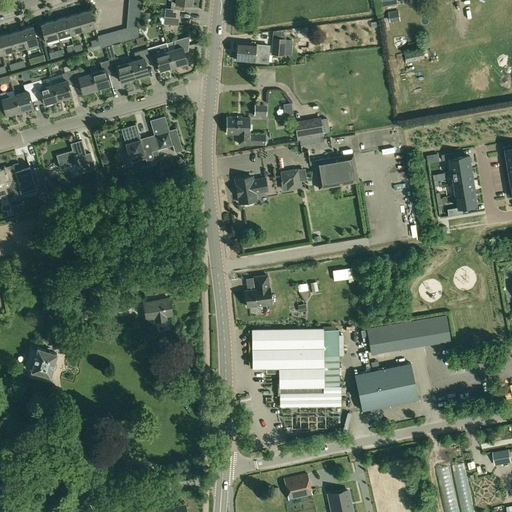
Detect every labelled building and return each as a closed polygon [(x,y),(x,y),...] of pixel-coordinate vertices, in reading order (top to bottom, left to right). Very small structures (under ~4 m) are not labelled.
[(165,8),(164,17),(178,18),(179,4),(191,5),(191,0),(175,0),(175,2),(171,2),(170,9),(165,8)] [(383,3),(379,3),(380,9),(398,5),(397,0),(383,3)] [(42,16),(54,12),(51,1),(39,5),(42,16)] [(89,10),(77,14),(82,30),(94,27),(89,10)] [(399,11),(389,12),(390,22),(400,21),(399,11)] [(77,14),(65,17),(70,34),(82,30),(77,14)] [(65,17),(53,21),(57,37),(70,34),(65,17)] [(164,17),(163,24),(178,25),(178,18),(164,17)] [(126,19),(126,29),(137,37),(139,20),(126,19)] [(57,37),(53,21),(40,24),(45,41),(57,37)] [(32,27),(20,31),(25,48),(37,44),(32,27)] [(126,29),(120,30),(124,41),(137,37),(126,29)] [(120,30),(115,32),(118,43),(124,41),(120,30)] [(20,31),(7,34),(13,52),(25,48),(20,31)] [(115,32),(109,34),(112,45),(118,43),(115,32)] [(7,34),(0,36),(0,54),(0,55),(13,52),(7,34)] [(109,34),(103,35),(106,46),(112,45),(109,34)] [(103,35),(97,37),(98,39),(100,48),(106,46),(103,35)] [(173,41),(173,49),(168,50),(173,67),(186,63),(183,52),(187,51),(187,37),(173,41)] [(272,44),(271,54),(284,55),(285,45),(285,39),(272,38),(272,44)] [(99,45),(98,39),(90,41),(92,47),(99,45)] [(238,42),(236,60),(254,61),(254,60),(268,61),(270,45),(255,45),(255,44),(238,42)] [(166,43),(147,48),(150,61),(156,59),(159,71),(173,67),(168,50),(166,43)] [(136,60),(130,61),(135,78),(148,74),(145,62),(150,61),(147,48),(133,52),(136,60)] [(423,50),(405,53),(407,62),(425,58),(423,50)] [(115,58),(108,60),(112,72),(117,70),(121,82),(135,78),(130,61),(119,65),(117,58),(115,58)] [(102,70),(91,73),(96,89),(110,85),(106,74),(112,72),(108,60),(100,63),(102,70)] [(64,81),(53,84),(58,100),(71,96),(68,85),(74,83),(70,71),(69,67),(64,69),(65,73),(62,74),(64,81)] [(78,69),(70,71),(74,83),(79,81),(83,93),(96,89),(91,73),(80,76),(78,69)] [(9,75),(0,77),(0,84),(10,81),(9,75)] [(40,80),(32,82),(37,100),(43,99),(44,104),(46,104),(46,106),(52,104),(52,102),(58,100),(53,84),(49,85),(47,80),(41,82),(40,80)] [(15,95),(20,112),(33,108),(31,102),(37,100),(32,82),(23,85),(25,92),(15,95)] [(0,93),(1,99),(6,116),(20,112),(15,95),(7,97),(5,92),(0,93)] [(255,105),(254,115),(266,115),(266,105),(255,105)] [(154,134),(147,136),(151,151),(172,145),(174,152),(182,150),(176,128),(169,130),(165,116),(149,120),(154,134)] [(227,117),(226,134),(239,134),(238,144),(265,145),(265,134),(249,134),(250,117),(227,117)] [(327,118),(321,119),(323,133),(330,132),(327,118)] [(320,119),(295,123),(298,139),(323,135),(320,119)] [(151,151),(147,136),(140,139),(136,124),(121,129),(128,153),(121,155),(124,167),(132,165),(130,158),(143,154),(147,166),(155,164),(151,151)] [(56,155),(60,169),(76,164),(79,173),(95,168),(90,152),(85,154),(81,140),(70,143),(72,150),(56,155)] [(387,147),(378,150),(381,158),(390,155),(387,147)] [(454,153),(442,155),(443,161),(446,160),(448,172),(472,168),(470,156),(455,158),(454,153)] [(353,154),(313,161),(318,189),(358,182),(353,154)] [(184,165),(182,158),(175,159),(177,166),(184,165)] [(6,188),(7,194),(8,194),(10,201),(23,197),(22,195),(36,191),(29,167),(20,169),(18,163),(8,166),(12,180),(11,181),(9,188),(6,188)] [(0,196),(7,194),(6,188),(9,188),(11,181),(12,180),(8,166),(4,167),(4,165),(0,166),(0,196)] [(472,168),(448,172),(448,173),(453,172),(455,183),(452,183),(453,184),(474,180),(472,168)] [(298,169),(281,172),(282,176),(283,184),(287,184),(288,190),(301,188),(300,181),(298,171),(298,169)] [(305,169),(298,171),(300,181),(307,180),(305,169)] [(252,176),(236,179),(237,185),(237,186),(238,195),(240,203),(243,202),(245,205),(252,204),(254,200),(256,200),(255,192),(267,190),(265,178),(253,180),(252,176)] [(474,180),(453,184),(454,195),(476,192),(476,191),(474,180)] [(459,207),(448,209),(449,216),(463,213),(462,207),(478,204),(476,192),(454,195),(455,196),(457,196),(459,207)] [(57,242),(59,254),(75,252),(73,239),(57,242)] [(51,252),(54,272),(60,271),(58,251),(51,252)] [(355,267),(336,268),(337,278),(356,277),(355,267)] [(257,289),(245,290),(247,306),(272,303),(270,287),(269,287),(268,275),(254,276),(255,285),(256,285),(257,289)] [(302,284),(303,291),(311,290),(310,283),(302,284)] [(172,315),(169,297),(143,302),(146,319),(155,318),(155,320),(166,319),(166,316),(172,315)] [(264,306),(254,308),(256,318),(266,316),(264,306)] [(446,317),(366,330),(370,354),(450,341),(446,317)] [(322,328),(252,329),(253,361),(253,368),(266,368),(279,368),(279,396),(279,406),(287,406),(302,405),(340,405),(340,385),(323,386),(323,355),(322,329),(322,328)] [(322,329),(323,355),(339,355),(338,329),(322,329)] [(31,348),(26,368),(31,369),(31,370),(50,376),(57,353),(37,347),(37,350),(31,348)] [(410,362),(355,374),(362,410),(371,408),(371,411),(379,409),(379,407),(418,398),(410,362)] [(249,408),(250,419),(258,418),(257,407),(249,408)] [(360,445),(346,449),(348,456),(362,452),(360,445)] [(509,449),(493,452),(495,465),(511,462),(509,449)] [(312,495),(307,473),(284,478),(289,500),(312,495)] [(352,511),(348,490),(328,494),(332,511),(352,511)]
